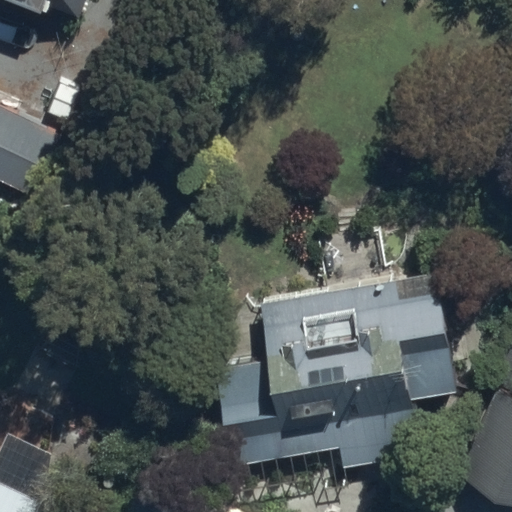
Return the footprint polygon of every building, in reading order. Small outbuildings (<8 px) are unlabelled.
[(50,0),(79,11),(83,0),(50,0)] [(0,98),(0,169),(31,183),(57,124),(0,98)] [(436,260),(256,292),(266,350),(212,360),(230,457),(338,438),(342,461),(398,451),(394,428),(417,423),(411,390),(458,382),(436,260)] [(456,467),(511,492),(511,390),(495,383),(456,467)] [(4,422),(0,429),(0,511),(42,511),(50,496),(47,495),(67,450),(4,422)] [(279,511),(173,464),(151,511),(279,511)]
